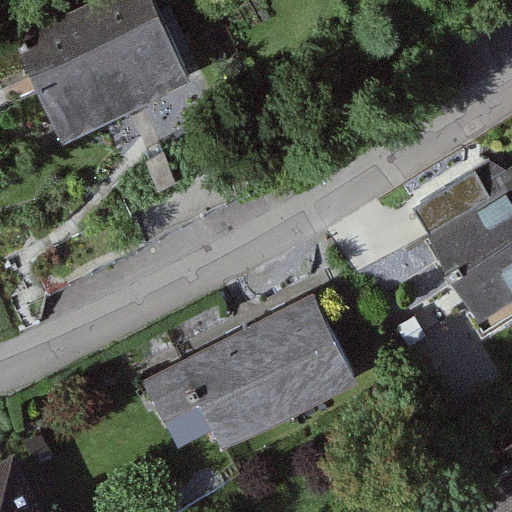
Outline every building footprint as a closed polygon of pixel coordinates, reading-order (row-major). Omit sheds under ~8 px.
[(199,82),(159,0),(121,0),(26,45),(72,141),(199,82)] [(511,305),(511,176),(508,179),(511,184),(511,192),(445,232),(496,316),(511,305)] [(366,379),(324,294),(157,377),(179,421),(220,401),(240,441),(366,379)] [(0,511),(33,511),(14,471),(0,477),(0,511)] [(511,511),(511,477),(495,489),(510,511),(511,511)]
